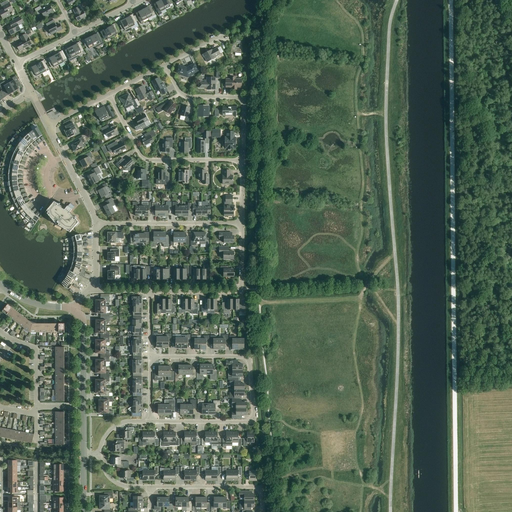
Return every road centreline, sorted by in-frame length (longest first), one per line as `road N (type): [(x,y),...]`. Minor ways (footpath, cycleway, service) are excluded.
road 1 (residential): [(150,421),(246,422),(253,410),(247,360),(149,358)]
road 2 (residential): [(109,95),(147,160),(242,160)]
road 3 (residential): [(241,223),(237,291),(149,291)]
road 4 (residential): [(165,66),(181,95),(241,99),(242,160)]
road 5 (residential): [(97,224),(241,223)]
road 6 (residential): [(149,487),(254,487),(262,511)]
